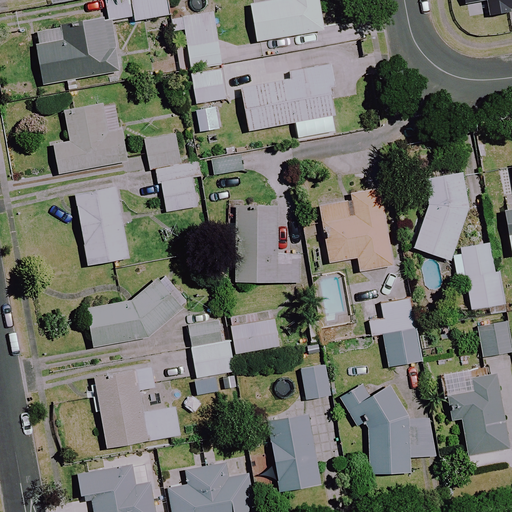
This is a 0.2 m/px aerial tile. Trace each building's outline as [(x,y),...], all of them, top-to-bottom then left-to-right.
[(249,0),(251,5),(245,6),(252,43),(323,31),(317,0),(249,0)] [(220,65),(212,14),(183,18),(191,69),(220,65)] [(109,20),(109,18),(61,27),(63,41),(35,46),(42,86),(119,72),(109,20)] [(331,101),(324,65),(287,72),(289,80),(240,90),(241,97),(248,132),(334,116),(331,101)] [(226,100),(220,70),(190,76),(196,106),(226,100)] [(49,144),(54,176),(126,164),(120,128),(108,130),(104,105),(64,112),(68,140),(49,144)] [(156,170),(180,166),(175,134),(142,139),(147,172),(156,170)] [(243,171),(240,156),(210,161),(212,176),(243,171)] [(180,166),(156,170),(163,213),(195,208),(190,178),(199,177),(197,164),(180,166)] [(465,212),(464,173),(424,176),(426,208),(413,249),(450,260),(465,212)] [(129,258),(114,187),(74,196),(88,267),(129,258)] [(391,267),(380,191),(347,196),(318,200),(327,263),(355,259),(357,272),(391,267)] [(251,202),(232,202),(232,283),(299,283),(299,254),(276,254),(276,205),(251,205),(251,202)] [(511,207),(502,210),(508,239),(511,238),(511,207)] [(465,281),(471,310),(501,305),(490,243),(460,248),(461,254),(452,256),(456,282),(465,281)] [(182,309),(160,283),(138,298),(83,308),(91,348),(148,337),(182,309)] [(382,335),(413,330),(408,299),(381,304),(383,320),(368,322),(371,337),(382,335)] [(191,350),(229,342),(223,316),(185,324),(191,350)] [(511,352),(511,350),(505,319),(476,325),(483,358),(511,352)] [(276,348),(272,321),(231,327),(235,354),(276,348)] [(413,330),(382,335),(387,367),(418,362),(413,330)] [(235,371),(229,342),(191,350),(197,379),(235,371)] [(331,396),(327,367),(302,371),(306,400),(331,396)] [(177,405),(142,412),(137,391),(154,388),(150,369),(94,380),(108,448),(147,440),(182,433),(177,405)] [(468,381),(467,374),(446,378),(453,418),(462,416),(473,476),(511,469),(511,466),(496,376),(468,381)] [(406,422),(390,385),(366,395),(363,387),(342,396),(355,426),(365,421),(368,429),(369,474),(409,473),(409,457),(432,456),(431,422),(406,422)] [(319,485),(306,414),(266,422),(280,492),(319,485)] [(227,479),(224,464),(186,471),(189,485),(186,486),(168,490),(171,511),(253,511),(247,475),(227,479)] [(135,486),(131,467),(105,471),(77,476),(81,501),(92,499),(94,511),(153,511),(148,484),(135,486)]
